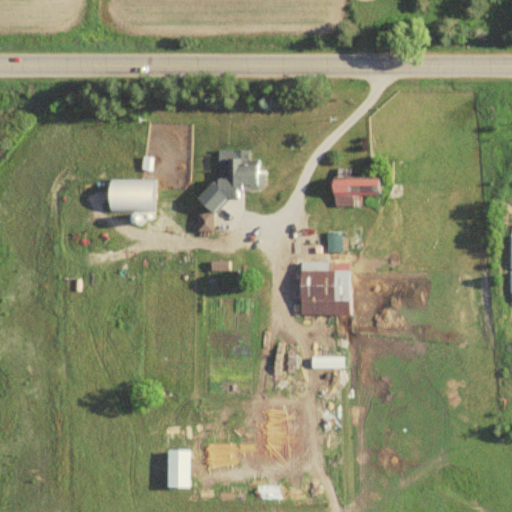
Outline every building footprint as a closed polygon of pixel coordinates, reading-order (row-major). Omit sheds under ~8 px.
[(271,189),(271,156),(232,156),(232,189),(271,189)] [(340,176),(340,204),(366,204),(366,193),(396,193),(397,176),(340,176)] [(163,178),(118,178),(118,210),(163,210),(163,178)] [(219,230),(219,210),(203,210),(203,230),(219,230)] [(359,260),(307,262),(308,314),(360,313),(359,260)]
